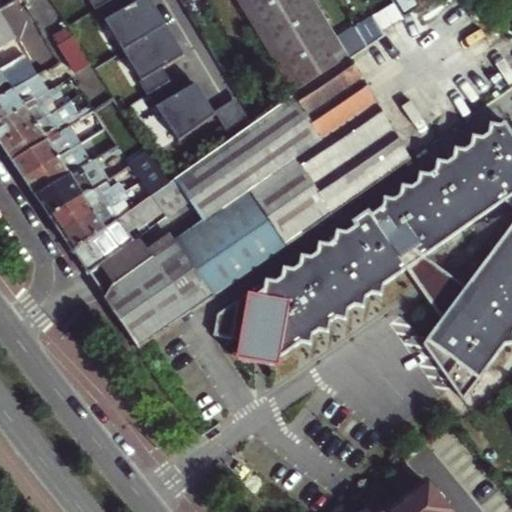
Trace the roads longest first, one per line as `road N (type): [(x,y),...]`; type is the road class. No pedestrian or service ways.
road 1 (primary): [(154,511),(10,330)]
road 2 (residential): [(0,192),(47,266),(49,286),(43,303),(10,330)]
road 3 (primary): [(0,404),(84,511)]
